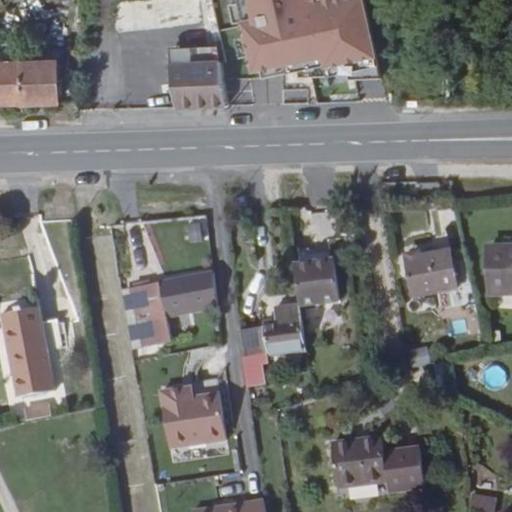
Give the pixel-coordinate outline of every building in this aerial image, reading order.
[(237,0),(240,15),(248,14),(246,0),(237,0)] [(338,13),(335,0),(259,0),(261,23),(338,13)] [(227,104),(225,82),(221,56),(170,60),(176,105),(227,104)] [(0,99),(57,98),(56,59),(0,60),(0,99)] [(511,249),(493,250),(494,295),(511,295),(511,249)] [(411,265),(419,300),(464,291),(456,256),(411,265)] [(298,268),(303,305),(304,308),(345,302),(339,262),(298,268)] [(218,277),(157,288),(167,344),(182,342),(178,322),(224,314),(218,277)] [(167,344),(157,288),(142,291),(151,346),(167,344)] [(511,297),(494,298),(495,309),(511,307),(511,297)] [(281,321),(269,323),(270,328),(273,355),(274,357),(310,352),(304,308),(303,305),(280,309),(281,321)] [(7,319),(24,398),(61,391),(45,311),(32,313),(31,309),(21,311),(23,316),(7,319)] [(452,321),(452,336),(473,336),(473,320),(452,321)] [(270,328),(244,332),(248,359),(273,355),(270,328)] [(188,392),(180,393),(181,403),(189,402),(188,392)] [(231,444),(224,397),(189,402),(181,403),(180,393),(161,396),(169,453),(231,444)] [(26,421),(51,416),(48,402),(23,408),(26,421)] [(390,442),(339,449),(344,492),(395,486),(397,496),(432,492),(427,453),(392,457),(390,442)] [(478,497),(475,511),(502,511),(505,502),(478,497)]
